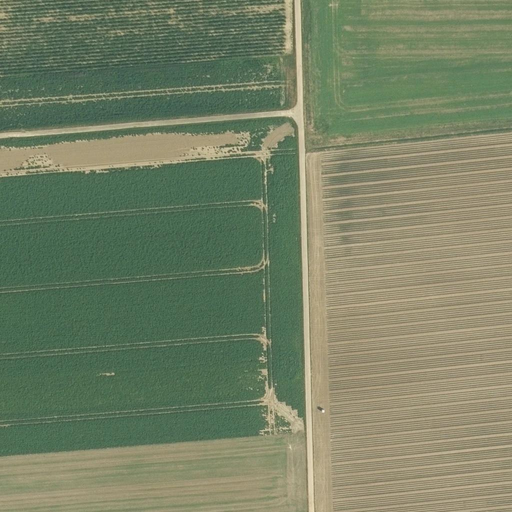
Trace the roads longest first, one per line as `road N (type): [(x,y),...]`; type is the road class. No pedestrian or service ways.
road 1 (track): [(296,0),(310,511)]
road 2 (track): [(300,113),(0,138)]
road 3 (track): [(511,129),(301,151)]
